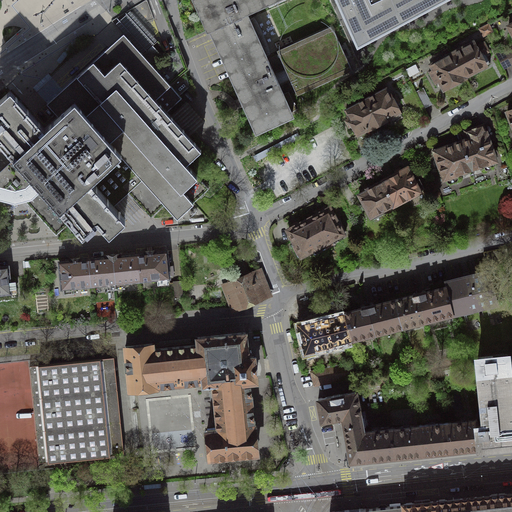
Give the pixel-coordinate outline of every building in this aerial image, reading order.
[(285,69),(274,75),(265,55),(270,53),(267,43),(263,34),(259,25),(254,17),(249,19),(246,13),(273,1),(274,0),(193,0),(208,30),(210,29),(241,97),(240,98),(241,98),(239,99),(240,103),(242,106),(244,105),(244,106),(245,106),(256,132),(292,115),(278,84),(290,79),(296,92),(351,67),(333,29),(278,54),(285,69)] [(445,0),(336,0),(357,47),(445,0)] [(139,18),(150,14),(146,2),(135,6),(139,18)] [(492,22),(479,28),(483,37),(496,30),(492,22)] [(0,193),(10,184),(56,235),(71,221),(82,234),(91,226),(97,220),(109,232),(125,218),(114,205),(128,193),(151,218),(166,204),(177,217),(209,188),(186,163),(201,149),(175,121),(167,111),(182,98),(179,95),(190,86),(185,72),(170,85),(159,73),(152,65),(165,53),(156,42),(142,54),(138,49),(124,34),(115,41),(75,77),(55,95),(47,103),(58,116),(44,128),(10,91),(0,99),(0,112),(5,118),(0,122),(0,193)] [(473,42),(452,53),(465,78),(466,77),(465,77),(476,71),(486,65),(490,63),(480,44),(476,47),(473,42)] [(511,64),(505,52),(504,50),(496,54),(504,68),(508,66),(511,64)] [(452,53),(431,64),(433,69),(429,72),(434,80),(438,78),(444,89),(454,83),(465,78),(452,53)] [(386,88),(366,99),(379,124),(389,118),(391,123),(394,121),(402,117),(390,94),(389,94),(386,88)] [(423,88),(416,92),(425,108),(428,106),(432,104),(423,88)] [(366,99),(346,110),(349,115),(348,116),(358,134),(367,129),(368,129),(379,124),(366,99)] [(469,140),(463,142),(472,168),(483,164),(485,169),(488,171),(495,168),(496,165),(494,160),(495,160),(492,152),(493,150),(488,135),(486,135),(483,125),(474,128),(466,131),(469,140)] [(463,142),(454,145),(453,144),(452,144),(451,144),(450,144),(448,145),(448,146),(447,147),(433,152),(438,169),(441,168),(445,177),(446,177),(447,182),(450,184),(457,181),(459,178),(457,173),(472,168),(463,142)] [(394,174),(382,181),(394,205),(425,189),(419,178),(415,181),(407,168),(394,174)] [(368,190),(359,194),(371,217),(393,204),(394,205),(382,181),(375,185),(368,189),(368,190)] [(317,215),(312,217),(317,228),(316,229),(326,248),(335,244),(332,238),(346,231),(340,219),(336,221),(329,208),(327,209),(325,206),(320,209),(315,212),(317,215)] [(300,224),(288,230),(295,243),(292,245),(298,256),(312,249),(314,254),(326,248),(316,229),(317,228),(312,217),(300,224)] [(145,253),(137,254),(140,280),(157,278),(158,284),(170,283),(166,251),(154,252),(154,250),(150,251),(145,251),(145,253)] [(140,280),(137,254),(120,255),(120,254),(116,254),(113,255),(116,288),(124,287),(124,282),(140,280)] [(105,257),(88,259),(91,285),(107,283),(108,289),(116,288),(113,255),(109,255),(105,255),(105,257)] [(91,285),(88,259),(80,259),(80,258),(75,258),(71,259),(71,260),(59,262),(62,288),(63,288),(64,293),(74,292),(74,287),(91,285)] [(0,293),(10,292),(10,291),(16,291),(15,280),(9,281),(7,266),(0,266),(0,293)] [(445,281),(446,287),(453,313),(453,314),(498,302),(490,270),(470,275),(470,276),(467,276),(464,277),(445,281)] [(230,284),(223,286),(232,308),(267,294),(263,283),(259,272),(234,282),(233,278),(228,280),(230,284)] [(178,281),(174,282),(175,296),(183,295),(181,281),(178,281)] [(422,293),(419,293),(426,320),(453,313),(446,287),(422,293)] [(414,295),(396,299),(402,326),(426,320),(419,293),(414,295)] [(371,306),(368,306),(374,333),(402,326),(396,299),(371,306)] [(364,307),(344,312),(351,339),(374,333),(368,306),(364,307)] [(324,317),(321,318),(328,345),(351,339),(344,312),(324,317)] [(317,319),(299,324),(306,350),(328,345),(321,318),(317,319)] [(218,429),(206,430),(209,458),(258,453),(255,425),(254,425),(250,380),(256,379),(256,377),(257,376),(257,373),(256,373),(256,372),(256,368),(255,364),(255,363),(256,363),(255,360),(254,360),(254,356),(248,357),(245,332),(197,337),(198,345),(153,349),(152,344),(125,346),(126,355),(129,389),(157,386),(202,381),(202,385),(213,384),(215,407),(218,429)] [(493,356),(478,357),(485,425),(478,425),(477,419),(479,446),(511,442),(511,397),(510,376),(511,375),(511,361),(508,362),(507,354),(507,353),(493,354),(493,356)] [(39,462),(124,453),(119,405),(114,357),(29,365),(35,423),(39,462)] [(353,364),(334,367),(337,381),(346,379),(356,377),(353,364)] [(334,367),(311,372),(313,378),(315,385),(337,381),(334,367)] [(342,415),(360,412),(356,392),(342,394),(340,393),(334,394),(331,396),(318,399),(320,409),(322,419),(342,416),(342,415)] [(351,460),(368,458),(363,431),(362,425),(368,424),(367,419),(361,420),(360,412),(342,415),(342,416),(347,439),(350,456),(351,460)] [(448,422),(451,449),(465,448),(479,446),(477,419),(448,422)] [(448,422),(419,425),(422,452),(436,451),(451,449),(448,422)] [(419,425),(391,428),(394,455),(408,454),(422,452),(419,425)] [(374,457),(394,455),(391,428),(363,431),(368,458),(374,457)] [(511,511),(511,492),(498,494),(500,511),(511,511)] [(500,511),(498,494),(483,496),(468,497),(469,511),(500,511)] [(469,511),(468,497),(454,499),(439,501),(439,511),(469,511)] [(439,511),(439,501),(421,502),(404,504),(404,505),(404,511),(439,511)]
